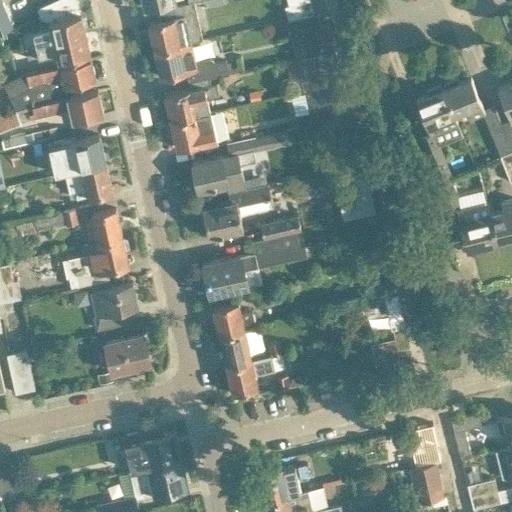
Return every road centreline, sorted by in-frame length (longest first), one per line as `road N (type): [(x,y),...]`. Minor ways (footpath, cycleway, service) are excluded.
road 1 (unclassified): [(106,0),(194,388)]
road 2 (residential): [(487,376),(207,445)]
road 3 (unclassified): [(194,388),(0,432)]
road 4 (residential): [(388,43),(501,0)]
